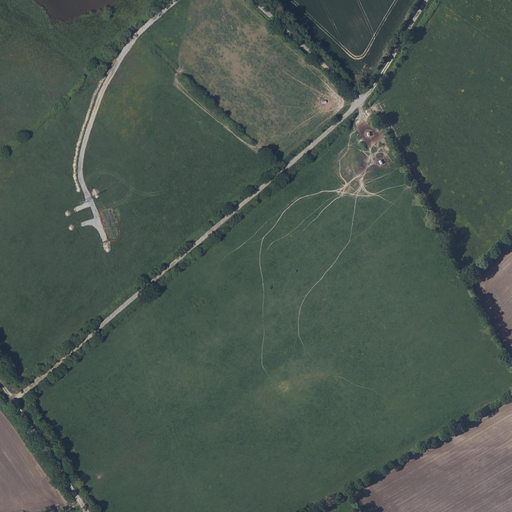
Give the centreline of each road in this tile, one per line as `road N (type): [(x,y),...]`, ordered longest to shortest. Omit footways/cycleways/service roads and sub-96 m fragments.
road 1 (track): [(10,400),(361,101),(424,0)]
road 2 (track): [(390,150),(361,101),(252,0)]
road 3 (track): [(84,511),(0,384)]
